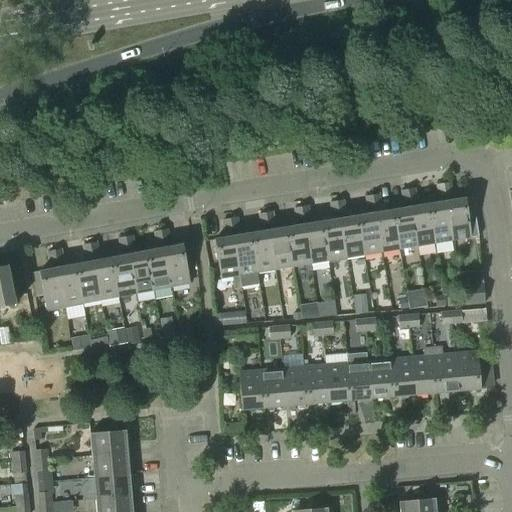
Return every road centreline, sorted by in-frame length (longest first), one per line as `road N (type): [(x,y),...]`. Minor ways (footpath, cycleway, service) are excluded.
road 1 (residential): [(0,237),(486,161)]
road 2 (secondary): [(0,98),(190,35),(347,0)]
road 3 (residential): [(190,487),(511,463)]
road 4 (residential): [(511,447),(486,161)]
road 5 (secondary): [(212,0),(0,35)]
